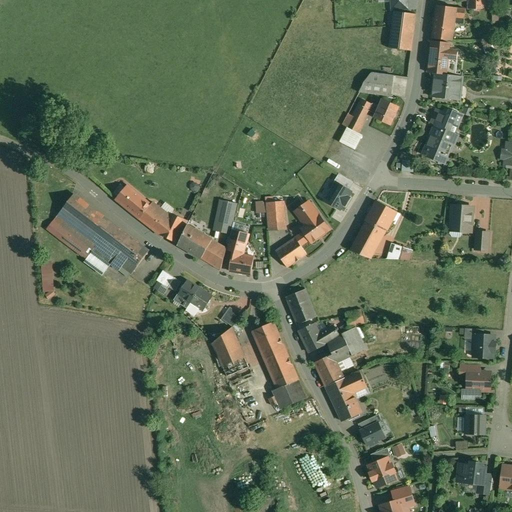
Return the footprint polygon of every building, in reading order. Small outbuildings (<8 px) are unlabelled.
[(468,0),(469,11),(485,10),(484,0),(468,0)] [(463,12),(436,8),(433,36),(452,38),(455,20),(462,21),(463,12)] [(416,14),(393,11),(388,48),(412,51),(416,14)] [(450,44),(432,42),(428,73),(435,74),(435,73),(456,76),(457,61),(457,60),(458,53),(457,51),(449,50),(450,44)] [(394,76),(372,73),(365,81),(359,93),(391,97),(394,76)] [(456,76),(435,73),(435,74),(434,82),(433,91),(432,97),(460,100),(462,77),(456,76)] [(362,99),(353,116),(348,114),(343,125),(348,127),(359,133),(370,111),(377,114),(380,107),(378,106),(377,107),(362,99)] [(399,107),(383,100),(377,114),(375,118),(391,126),(399,107)] [(450,111),(449,115),(437,111),(432,122),(437,123),(435,128),(437,129),(438,128),(454,134),(462,116),(450,111)] [(359,133),(348,127),(340,142),(356,150),(363,135),(359,133)] [(454,134),(438,128),(437,129),(435,128),(432,136),(434,137),(431,147),(428,145),(425,153),(432,156),(432,158),(446,164),(449,155),(446,154),(454,134)] [(511,166),(511,144),(502,145),(502,149),(497,149),(497,160),(500,160),(500,167),(511,166)] [(336,183),(349,191),(354,183),(339,174),(334,182),(336,183)] [(340,209),(343,204),(345,205),(350,198),(347,197),(351,191),(349,191),(336,183),(331,191),(330,190),(325,198),(326,199),(325,201),(340,209)] [(152,205),(129,187),(117,200),(141,219),(152,205)] [(123,231),(74,194),(54,221),(94,251),(112,264),(120,270),(122,267),(132,274),(137,267),(111,247),(123,231)] [(268,231),(287,229),(284,202),(266,203),(268,231)] [(396,213),(377,203),(368,219),(388,229),(396,213)] [(169,220),(152,205),(141,219),(162,236),(169,220)] [(319,216),(311,205),(301,212),(309,223),(301,229),(304,232),(296,238),(301,246),(310,240),(312,243),(330,230),(320,215),(319,216)] [(473,207),(453,206),(451,228),(463,229),(462,232),(471,232),(473,207)] [(235,213),(220,210),(215,230),(230,234),(235,213)] [(183,219),(172,213),(169,220),(162,236),(177,244),(191,216),(186,213),(183,219)] [(388,229),(368,219),(352,249),(352,251),(372,259),(388,229)] [(94,251),(54,221),(47,230),(87,260),(94,251)] [(216,243),(190,227),(180,245),(206,261),(216,243)] [(150,251),(123,231),(111,247),(137,267),(150,251)] [(245,234),(237,232),(234,240),(243,242),(245,234)] [(489,233),(477,232),(476,250),(488,251),(489,233)] [(296,238),(279,250),(278,253),(288,268),(307,254),(301,246),(296,238)] [(406,242),(392,238),(386,259),(401,258),(406,242)] [(234,240),(231,239),(227,253),(233,254),(234,253),(241,254),(242,248),(243,242),(234,240)] [(226,249),(216,243),(206,261),(221,270),(226,249)] [(112,264),(94,251),(87,260),(85,262),(103,275),(112,264)] [(241,254),(234,253),(233,254),(230,271),(252,276),(255,258),(244,255),(241,254)] [(52,258),(42,258),(45,291),(54,290),(52,258)] [(132,274),(122,267),(120,270),(129,278),(132,274)] [(169,275),(163,271),(157,281),(163,284),(169,275)] [(175,278),(169,275),(163,284),(169,288),(175,278)] [(188,281),(179,294),(175,292),(171,298),(187,309),(191,303),(200,289),(188,281)] [(213,297),(200,289),(191,303),(203,311),(213,297)] [(306,290),(288,297),(291,306),(297,304),(299,309),(305,305),(303,301),(309,299),(306,290)] [(305,305),(299,309),(297,304),(291,306),(298,325),(316,318),(309,299),(303,301),(305,305)] [(227,307),(220,320),(231,326),(239,314),(227,307)] [(349,329),(345,318),(338,320),(342,331),(349,329)] [(274,323),(253,331),(263,353),(283,345),(274,323)] [(334,326),(320,334),(316,324),(300,332),(310,353),(326,345),(326,344),(327,343),(340,335),(334,326)] [(404,327),(404,335),(421,336),(421,327),(404,327)] [(247,364),(232,328),(213,344),(226,373),(247,364)] [(484,330),(466,329),(466,338),(475,338),(475,335),(484,336),(484,330)] [(340,335),(327,343),(333,355),(337,363),(343,360),(353,355),(343,334),(340,335)] [(484,336),(475,335),(475,338),(475,343),(473,342),(473,350),(474,350),(474,357),(494,358),(494,351),(496,351),(496,343),(495,343),(495,336),(484,336)] [(283,345),(263,353),(275,382),(295,373),(283,345)] [(333,355),(315,364),(324,382),(332,378),(331,376),(337,374),(340,381),(345,378),(337,363),(333,355)] [(353,355),(343,360),(350,376),(361,371),(360,369),(353,355)] [(491,373),(469,372),(469,373),(468,390),(490,391),(491,373)] [(295,373),(275,382),(278,389),(298,381),(295,373)] [(337,374),(331,376),(332,378),(324,382),(326,387),(340,381),(337,374)] [(340,381),(326,387),(330,396),(338,392),(341,397),(353,391),(354,393),(368,387),(362,376),(349,382),(347,378),(345,378),(340,381)] [(353,391),(341,397),(338,392),(330,396),(343,422),(363,412),(354,393),(353,391)] [(358,425),(361,430),(378,422),(381,421),(379,415),(358,425)] [(484,415),(465,416),(465,435),(484,435),(484,415)] [(361,430),(359,431),(367,448),(377,443),(377,441),(385,438),(378,422),(361,430)] [(371,456),(374,464),(389,458),(391,457),(387,449),(371,456)] [(374,464),(368,466),(370,473),(369,474),(373,484),(374,483),(376,488),(397,480),(395,475),(397,475),(392,462),(391,463),(389,458),(374,464)] [(482,464),(471,463),(471,466),(460,465),(458,479),(466,480),(466,482),(481,484),(484,484),(485,475),(486,468),(482,467),(482,464)] [(511,466),(504,465),(501,488),(511,489),(511,466)] [(494,476),(485,475),(484,484),(481,484),(480,492),(492,494),(494,476)] [(392,491),(394,502),(398,501),(402,506),(409,508),(416,506),(410,486),(392,491)] [(394,502),(379,506),(381,511),(410,511),(409,508),(402,506),(398,501),(394,502)]
